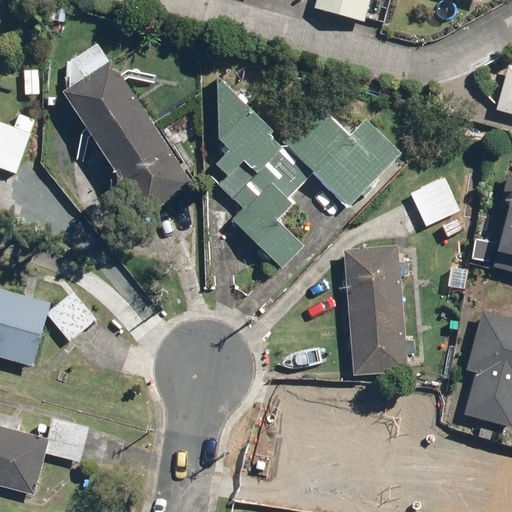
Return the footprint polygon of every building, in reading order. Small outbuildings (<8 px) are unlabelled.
[(317,0),(315,8),(363,22),(369,0),(317,0)] [(148,216),(196,184),(112,59),(64,91),(148,216)] [(511,66),(509,65),(496,110),(511,114),(511,66)] [(283,269),(305,246),(280,222),(297,204),(263,171),(285,148),(271,135),(275,131),(217,75),(220,141),(229,150),(216,163),(228,175),(219,185),(244,210),(233,221),(283,269)] [(350,208),(404,155),(367,119),(350,135),(320,105),(284,141),(350,208)] [(0,122),(0,167),(18,174),(32,133),(0,122)] [(511,253),(511,172),(501,208),(508,209),(498,250),(511,253)] [(426,227),(461,211),(446,180),(412,196),(426,227)] [(353,375),(409,372),(401,246),(345,249),(353,375)] [(0,357),(34,367),(52,305),(0,290),(0,357)] [(74,342),(99,320),(75,293),(50,315),(74,342)] [(511,319),(483,311),(466,372),(476,375),(465,414),(511,427),(511,319)] [(445,426),(450,392),(411,386),(406,420),(445,426)] [(54,418),(48,440),(0,427),(0,486),(38,496),(49,455),(83,464),(93,428),(54,418)] [(473,509),(484,441),(432,433),(427,462),(300,441),(291,501),(362,511),(429,511),(431,502),(473,509)]
